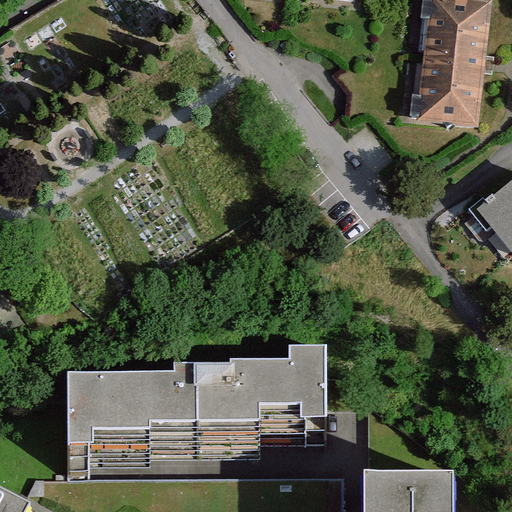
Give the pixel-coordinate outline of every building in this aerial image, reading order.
[(493,8),(427,1),(414,123),(480,130),(487,65),(493,8)] [(471,215),(510,266),(511,264),(511,184),(484,206),(471,215)] [(66,403),(67,477),(95,477),(95,461),(150,460),(150,452),(256,451),(256,432),(304,432),(304,447),(320,446),(319,381),(319,373),(280,374),(281,387),(229,387),(229,392),(171,393),(171,402),(66,403)] [(454,511),(453,482),(362,480),(363,511),(454,511)] [(0,511),(26,511),(0,497),(0,511)]
